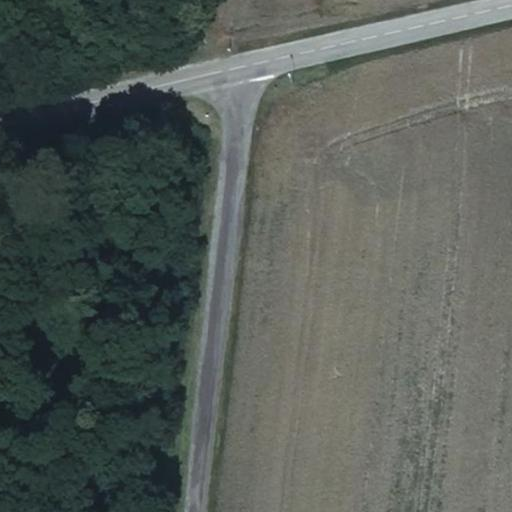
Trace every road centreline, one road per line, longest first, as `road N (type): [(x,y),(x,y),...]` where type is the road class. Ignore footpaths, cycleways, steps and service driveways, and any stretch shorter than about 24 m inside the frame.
road 1 (unclassified): [(189,511),(237,65)]
road 2 (secondary): [(511,6),(237,65)]
road 3 (secondary): [(237,65),(0,127)]
